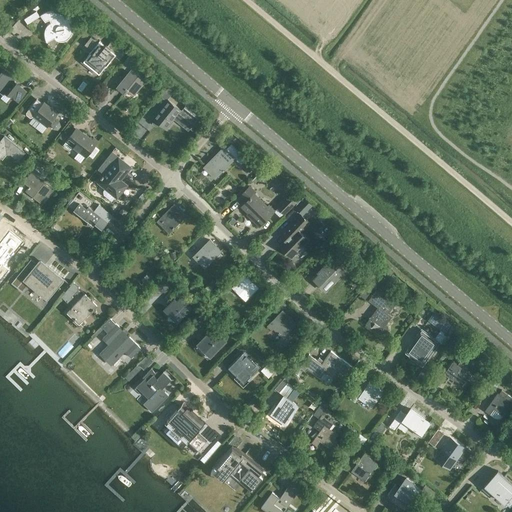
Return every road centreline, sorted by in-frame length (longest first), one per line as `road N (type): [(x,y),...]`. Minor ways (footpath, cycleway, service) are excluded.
road 1 (residential): [(493,451),(322,324),(171,177)]
road 2 (tertiary): [(511,342),(233,105)]
road 3 (residential): [(361,511),(238,423),(87,274)]
road 4 (unclassified): [(511,223),(247,0)]
road 5 (residential): [(171,177),(0,39)]
road 6 (tertiary): [(233,105),(110,0)]
road 7 (residential): [(87,274),(171,177)]
